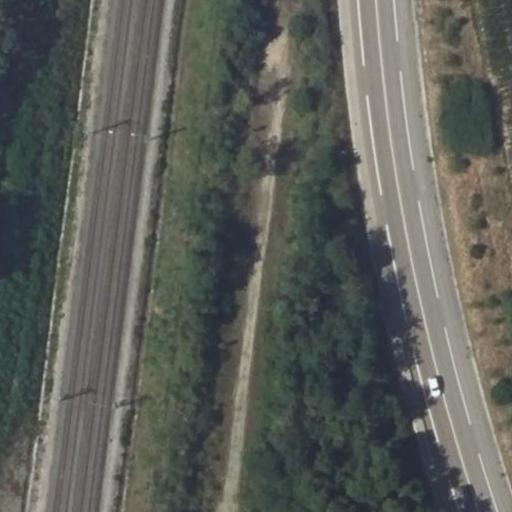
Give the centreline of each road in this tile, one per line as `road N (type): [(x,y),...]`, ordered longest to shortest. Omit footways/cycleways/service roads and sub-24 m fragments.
road 1 (primary): [(376,0),(409,254),(478,511)]
road 2 (track): [(284,52),(229,511)]
